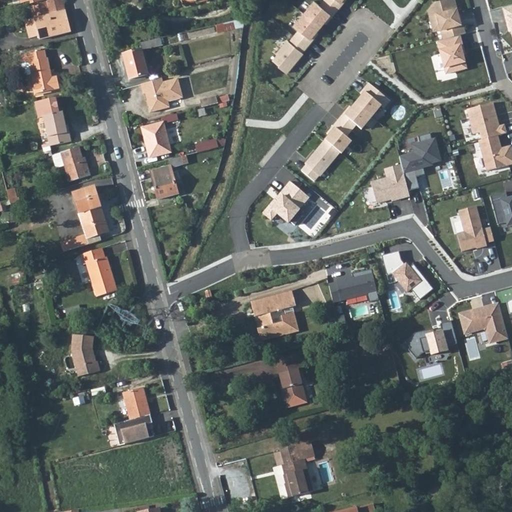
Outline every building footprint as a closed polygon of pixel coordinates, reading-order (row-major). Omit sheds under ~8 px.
[(45,0),(30,4),(34,19),(66,11),(63,0),(45,0)] [(323,0),(323,1),(333,10),(341,0),(323,0)] [(460,36),(462,36),(460,27),(458,27),(456,19),(451,0),(431,5),(425,13),(427,19),(434,17),(438,32),(440,42),(460,36)] [(310,2),(301,13),(319,28),(333,10),(323,1),(317,8),(310,2)] [(511,3),(499,7),(509,42),(511,41),(511,3)] [(66,11),(34,19),(40,41),(71,33),(66,11)] [(297,32),(293,37),(304,46),(319,28),(301,13),(290,26),(297,32)] [(220,32),(244,25),(242,17),(218,25),(220,32)] [(434,17),(427,19),(431,34),(438,32),(434,17)] [(460,36),(440,42),(437,42),(445,74),(468,68),(460,36)] [(160,37),(142,42),(144,51),(161,46),(160,37)] [(284,39),(268,60),(286,74),(301,54),(299,52),(304,46),(293,37),(288,42),(284,39)] [(46,51),(23,56),(24,63),(29,62),(32,72),(36,94),(60,89),(58,77),(53,78),(49,58),(47,58),(46,51)] [(145,52),(144,51),(125,56),(130,80),(150,75),(145,52)] [(162,79),(140,85),(143,95),(144,94),(151,113),(170,108),(168,102),(181,98),(175,79),(163,84),(162,79)] [(331,128),(333,130),(344,139),(353,128),(360,133),(380,109),(382,111),(390,101),(368,83),(360,92),(362,94),(341,119),(339,117),(331,128)] [(204,107),(221,102),(222,104),(231,101),(228,93),(202,101),(204,107)] [(61,113),(57,98),(36,102),(40,118),(45,117),(51,146),(72,141),(70,132),(68,132),(64,112),(61,113)] [(321,111),(326,114),(334,101),(330,98),(321,111)] [(477,135),(479,142),(495,138),(504,136),(502,127),(489,131),(488,126),(495,124),(490,106),(465,113),(471,137),(477,135)] [(178,114),(163,118),(164,123),(145,128),(152,157),(172,152),(165,125),(180,121),(178,114)] [(304,165),(300,169),(314,181),(348,144),(333,130),(303,164),(304,165)] [(479,142),(476,143),(485,174),(511,166),(511,161),(508,148),(495,152),(494,147),(497,146),(495,138),(479,142)] [(196,144),(198,153),(218,147),(217,142),(216,139),(196,144)] [(415,153),(402,157),(410,190),(420,188),(417,177),(425,175),(424,168),(442,163),(436,139),(413,145),(415,153)] [(53,155),(51,146),(44,148),(46,157),(53,155)] [(80,148),(61,153),(70,182),(91,175),(89,168),(86,169),(80,148)] [(182,157),(169,160),(171,166),(151,171),(159,200),(178,194),(172,170),(185,166),(182,157)] [(407,199),(399,168),(382,172),(385,181),(368,186),(374,206),(389,202),(389,204),(407,199)] [(310,199),(289,180),(262,213),(271,221),(277,214),(288,223),(310,199)] [(74,194),(80,214),(101,207),(95,188),(74,194)] [(57,191),(48,194),(54,213),(63,211),(57,191)] [(503,194),(488,199),(496,227),(511,222),(511,199),(505,201),(503,194)] [(67,243),(70,252),(103,241),(101,235),(110,232),(101,207),(80,214),(88,236),(67,243)] [(492,244),(488,230),(480,232),(474,209),(456,214),(462,235),(455,237),(459,255),(474,251),(475,252),(485,249),(484,246),(492,244)] [(88,265),(96,296),(116,290),(107,258),(106,259),(103,249),(83,255),(85,265),(88,265)] [(398,252),(381,256),(386,277),(391,275),(394,284),(398,282),(407,293),(411,290),(420,301),(433,290),(413,265),(408,269),(401,261),(398,252)] [(370,304),(379,302),(371,269),(353,274),(354,278),(329,285),(333,304),(367,295),(370,304)] [(250,302),(253,312),(258,309),(292,296),(291,291),(250,302)] [(292,296),(258,309),(260,315),(257,315),(260,327),(256,327),(259,339),(274,334),(275,337),(298,331),(294,313),(286,315),(284,308),(295,305),(292,296)] [(506,341),(498,311),(490,314),(490,312),(483,314),(482,310),(458,317),(463,337),(482,332),(485,333),(487,344),(495,341),(496,344),(506,341)] [(455,347),(449,324),(438,327),(440,334),(432,336),(431,331),(413,336),(403,345),(408,351),(406,353),(414,362),(421,356),(428,354),(429,358),(446,354),(444,350),(455,347)] [(70,351),(77,377),(98,372),(96,362),(95,363),(93,356),(90,354),(89,350),(91,350),(91,349),(92,338),(71,335),(70,351)] [(291,355),(276,359),(280,374),(277,375),(281,390),(279,390),(284,409),(305,403),(302,387),(297,370),(295,370),(291,355)] [(143,388),(122,394),(129,421),(113,425),(118,445),(151,436),(150,430),(144,431),(142,426),(152,424),(143,388)] [(308,444),(280,452),(284,467),(281,467),(283,477),(286,476),(289,485),(285,486),(288,500),(312,493),(303,461),(312,459),(308,444)] [(446,511),(440,490),(427,494),(432,511),(446,511)]
